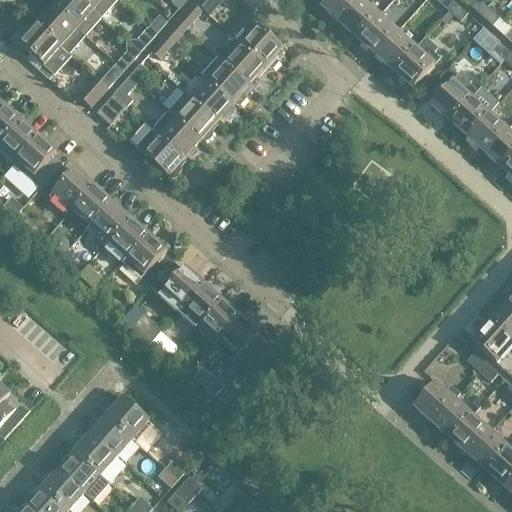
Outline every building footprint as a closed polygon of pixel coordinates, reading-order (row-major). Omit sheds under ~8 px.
[(102,20),(79,0),(59,0),(52,8),(86,39),(102,20)] [(118,2),(115,0),(79,0),(102,20),(118,2)] [(175,0),(172,4),(180,11),(189,0),(175,0)] [(199,0),(195,5),(203,12),(209,17),(223,0),(199,0)] [(326,0),(321,5),(320,7),(339,24),(360,0),(326,0)] [(360,0),(339,24),(357,40),(379,16),(360,0)] [(455,5),(449,0),(438,0),(436,3),(448,13),(455,5)] [(479,16),(486,8),(476,0),(474,0),(468,7),(479,16)] [(195,5),(185,17),(193,23),(203,12),(195,5)] [(467,17),(455,5),(448,13),(449,14),(441,23),(446,28),(454,19),(460,25),(467,17)] [(86,39),(52,8),(36,26),(69,57),(86,39)] [(479,16),(492,28),(499,20),(486,8),(479,16)] [(379,16),(357,40),(375,57),(397,33),(379,16)] [(159,18),(149,30),(157,37),(167,25),(159,18)] [(251,22),(243,31),(236,39),(237,41),(236,42),(266,69),(266,68),(269,70),(272,70),(278,63),(278,60),(276,58),(282,50),(251,22)] [(69,57),(36,26),(19,45),(53,76),(69,58),(69,57)] [(149,30),(138,42),(146,49),(157,37),(149,30)] [(173,30),(163,42),(171,49),(181,37),(173,30)] [(397,33),(375,57),(393,73),(415,49),(397,33)] [(163,42),(152,54),(160,61),(171,49),(163,42)] [(241,48),(225,65),(249,87),(266,69),(236,42),(235,43),(241,48)] [(415,49),(393,73),(412,90),(439,60),(422,44),(417,50),(415,49)] [(511,56),(499,45),(492,53),(505,64),(511,56)] [(127,55),(116,66),(124,73),(135,62),(127,55)] [(220,60),(203,78),(233,105),(249,87),(225,65),(220,60)] [(116,66),(105,78),(113,85),(124,73),(116,66)] [(141,67),(130,78),(138,85),(149,74),(141,67)] [(430,106),(449,123),(471,99),(472,100),(477,94),(469,87),(472,83),(461,73),(453,83),(452,82),(430,106)] [(130,78),(119,90),(127,97),(138,85),(130,78)] [(208,84),(193,102),(217,123),(233,105),(203,78),(203,79),(208,84)] [(77,97),(89,109),(106,90),(94,79),(77,97)] [(184,95),(169,113),(201,141),(205,142),(208,141),(211,138),(212,134),(211,130),(217,123),(193,102),(186,95),(185,96),(184,95)] [(97,116),(111,128),(128,109),(114,96),(97,116)] [(471,99),(449,123),(467,139),(489,115),(472,100),(471,99)] [(0,141),(19,121),(0,104),(0,141)] [(201,141),(169,113),(153,131),(185,159),(201,141)] [(489,115),(467,139),(486,156),(507,132),(489,115)] [(37,137),(19,121),(0,141),(0,146),(16,161),(37,137)] [(185,159),(153,131),(136,150),(168,178),(169,177),(172,179),(175,178),(181,172),(181,168),(179,166),(185,159)] [(511,136),(507,132),(486,156),(504,172),(511,163),(511,136)] [(37,137),(16,161),(12,165),(41,191),(64,165),(54,156),(56,154),(37,137)] [(53,193),(72,210),(93,187),(74,170),(53,193)] [(111,203),(93,187),(72,210),(90,226),(111,203)] [(111,203),(90,226),(85,232),(103,248),(129,219),(111,203)] [(11,212),(16,217),(22,210),(17,205),(11,212)] [(147,235),(129,219),(103,248),(122,264),(147,235)] [(166,252),(147,235),(122,264),(150,289),(173,264),(163,255),(166,252)] [(179,313),(204,285),(185,268),(182,272),(173,264),(144,297),(153,305),(159,299),(177,315),(179,313)] [(222,302),(204,285),(179,313),(197,330),(201,326),(222,302)] [(240,318),(222,302),(201,326),(219,342),(240,318)] [(511,311),(505,305),(488,323),(511,344),(511,311)] [(259,335),(240,318),(219,342),(215,346),(234,363),(244,352),(253,360),(266,345),(258,337),(259,335)] [(511,345),(511,344),(488,323),(472,342),(496,364),(511,345)] [(479,373),(486,365),(474,355),(467,363),(479,373)] [(490,384),(498,376),(486,365),(479,373),(490,384)] [(413,407),(432,424),(454,400),(455,401),(460,395),(450,387),(445,393),(435,384),(413,407)] [(14,403),(9,399),(11,396),(1,388),(0,386),(0,437),(4,441),(30,412),(21,403),(14,403)] [(511,403),(511,388),(510,387),(503,396),(511,403)] [(123,399),(106,418),(140,448),(147,441),(139,434),(149,423),(123,399)] [(454,400),(432,424),(450,441),(472,417),(455,401),(454,400)] [(472,417),(450,441),(469,457),(490,433),(472,417)] [(140,448),(106,418),(90,436),(117,460),(132,442),(140,449),(140,448)] [(490,433),(469,457),(487,474),(508,449),(490,433)] [(117,460),(90,436),(74,454),(101,478),(117,460)] [(511,452),(508,449),(487,474),(505,490),(511,482),(511,452)] [(101,478),(74,454),(58,472),(85,496),(94,503),(110,485),(101,478)] [(165,471),(178,483),(185,475),(172,463),(165,471)] [(158,479),(171,491),(178,483),(165,471),(158,479)] [(70,511),(85,496),(58,472),(42,490),(67,511),(70,511)] [(182,486),(196,498),(203,490),(189,479),(182,486)] [(182,486),(175,494),(189,506),(196,498),(182,486)] [(67,511),(42,490),(26,508),(31,511),(67,511)] [(133,506),(139,511),(152,511),(153,511),(140,499),(133,506)]
